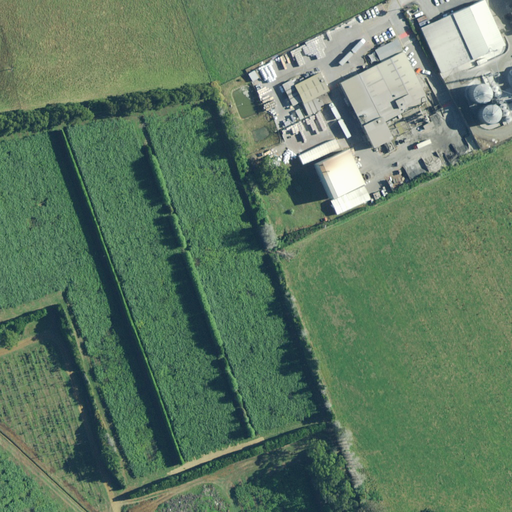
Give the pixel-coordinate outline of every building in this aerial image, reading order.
[(478,3),(419,29),(440,77),(500,50),(478,3)] [(412,23),(416,30),(425,25),(421,18),(412,23)] [(400,50),(337,84),(372,148),(390,139),(380,120),(425,96),(400,50)] [(319,64),(294,77),(304,95),(329,82),(319,64)] [(258,78),(253,71),(248,75),(252,81),(258,78)] [(472,102),(473,103),(476,103),(477,104),(478,103),(480,103),(482,102),(483,101),(485,100),(486,99),(486,97),(487,96),(487,94),(487,92),(487,90),(486,89),(485,87),(484,86),(483,85),(481,84),(479,84),(478,83),(476,83),(474,84),(472,84),(471,85),(470,87),(469,88),(468,90),(467,91),(467,93),(467,95),(467,97),(468,98),(469,100),(470,101),(472,102)] [(496,85),(489,88),(505,123),(511,120),(496,85)] [(481,122),(483,123),(485,124),(486,124),(488,124),(490,124),(492,123),(493,122),(494,121),(495,119),(496,118),(497,116),(497,114),(497,113),(496,111),(496,109),(495,108),(494,106),(492,105),(491,104),(489,104),(487,104),(485,104),(484,104),(482,105),(481,106),(479,107),(478,108),(477,110),(477,112),(477,113),(477,115),(477,117),(478,119),(479,120),(480,121),(481,122)] [(432,127),(430,122),(421,126),(423,131),(432,127)] [(339,148),(335,139),(298,156),(302,165),(339,148)] [(346,145),(312,162),(335,210),(370,193),(346,145)]
